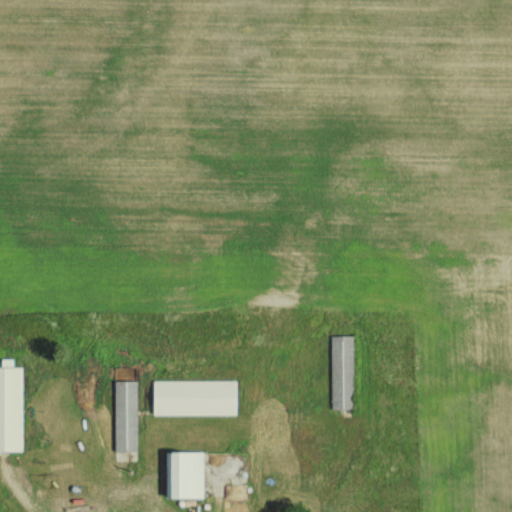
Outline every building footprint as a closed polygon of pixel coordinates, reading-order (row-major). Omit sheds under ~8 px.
[(329,336),(331,409),(353,408),(351,336),(329,336)] [(0,449),(21,450),(21,366),(11,366),(11,358),(2,358),(2,366),(0,365),(0,449)] [(135,379),(113,380),(114,451),(136,451),(135,379)] [(152,414),(235,413),(234,379),(151,380),(152,414)] [(202,451),(165,450),(163,496),(201,497),(202,451)]
